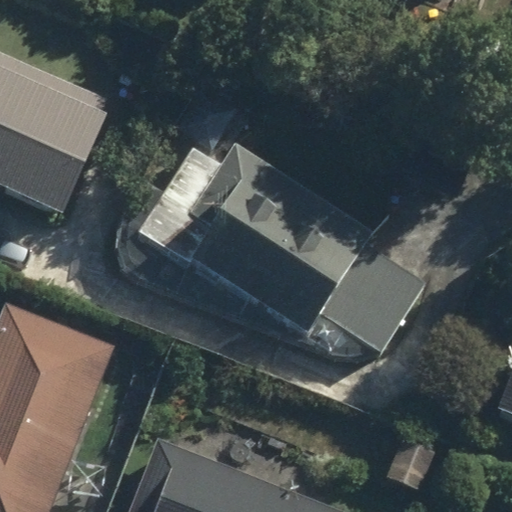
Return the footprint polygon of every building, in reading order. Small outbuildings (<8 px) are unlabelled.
[(0,61),(0,205),(56,230),(109,109),(0,61)] [(201,135),(134,243),(305,350),(319,327),(378,364),(424,290),(365,253),(372,242),(201,135)] [(0,511),(46,511),(107,361),(1,319),(0,321),(0,511)] [(511,374),(492,431),(511,437),(511,374)] [(311,511),(150,447),(123,511),(311,511)]
